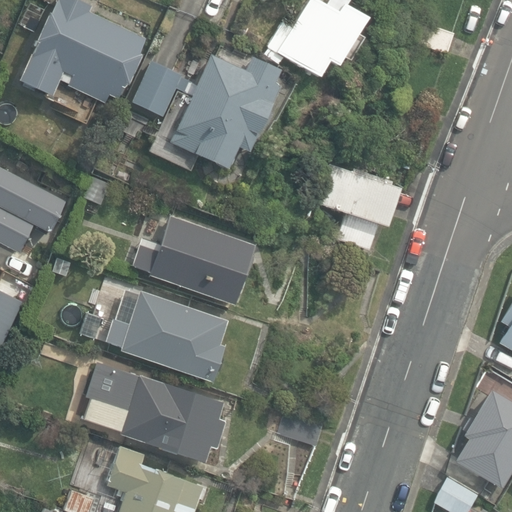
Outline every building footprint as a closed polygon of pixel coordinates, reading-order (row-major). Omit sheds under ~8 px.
[(0,0),(0,28),(3,30),(16,0),(0,0)] [(144,38),(88,12),(91,5),(79,0),(54,0),(49,13),(46,12),(33,41),(34,42),(16,81),(49,96),(57,79),(66,84),(65,86),(104,103),(109,93),(117,97),(124,82),(126,83),(139,55),(137,53),(144,38)] [(342,5),(345,0),(325,0),(323,4),(316,0),(305,0),(289,27),(280,22),(265,47),(315,77),(325,61),(333,65),(361,17),(342,5)] [(417,42),(446,52),(453,32),(424,23),(417,42)] [(135,92),(161,104),(183,59),(157,46),(135,92)] [(170,141),(226,168),(237,145),(248,150),(278,86),(272,83),(279,69),(252,57),(245,71),(210,55),(170,141)] [(110,165),(125,162),(121,147),(107,151),(110,165)] [(394,187),(326,164),(312,204),(342,213),(333,239),(364,250),(373,224),(381,227),(394,187)] [(0,242),(16,251),(31,223),(48,232),(64,200),(0,167),(0,242)] [(148,274),(233,304),(254,245),(168,215),(156,250),(140,244),(132,265),(149,271),(148,274)] [(0,340),(20,300),(0,290),(0,340)] [(119,350),(211,381),(223,346),(218,344),(226,321),(139,291),(128,324),(112,319),(104,341),(120,346),(119,350)] [(511,291),(496,319),(504,323),(494,340),(511,350),(511,291)] [(179,388),(95,362),(84,398),(126,411),(118,436),(201,462),(206,445),(214,447),(223,419),(217,418),(223,402),(191,392),(194,385),(181,381),(179,388)] [(450,455),(494,483),(511,454),(511,401),(487,386),(458,430),(464,434),(450,455)] [(278,433),(313,445),(321,424),(285,412),(278,433)] [(117,511),(177,511),(181,504),(192,508),(200,485),(139,464),(143,453),(120,445),(106,483),(125,490),(117,511)] [(431,499),(454,511),(462,511),(475,490),(445,473),(431,499)] [(63,508),(71,511),(87,511),(93,498),(71,489),(63,508)]
